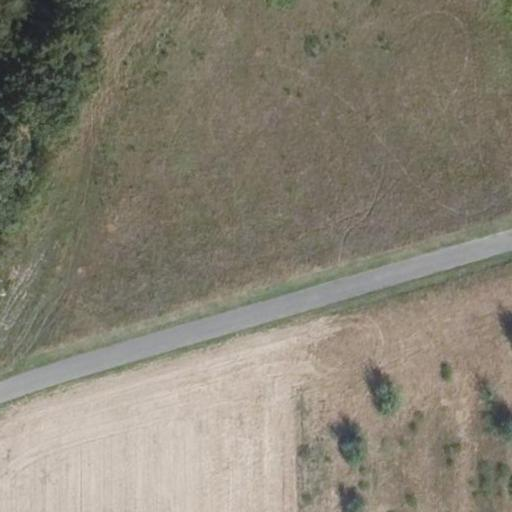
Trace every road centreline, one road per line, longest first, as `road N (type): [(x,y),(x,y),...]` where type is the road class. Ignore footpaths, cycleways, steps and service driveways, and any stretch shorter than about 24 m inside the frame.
road 1 (tertiary): [(511,236),(0,391)]
road 2 (track): [(92,0),(0,180)]
